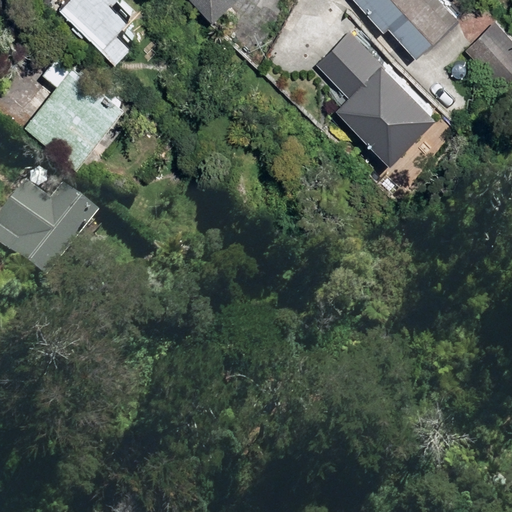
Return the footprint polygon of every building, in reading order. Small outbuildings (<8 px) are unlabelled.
[(92,24),(122,49),(137,31),(125,19),(137,6),(130,0),(69,0),(85,14),(79,19),(89,28),(92,24)] [(205,0),(217,11),(228,0),(205,0)] [(394,20),(421,48),(463,6),(457,0),(365,0),(389,24),(394,20)] [(449,60),(460,71),(474,57),(465,46),(449,60)] [(50,152),(74,171),(130,99),(65,48),(51,67),(64,77),(31,118),(60,140),(50,152)] [(0,221),(0,245),(48,283),(98,219),(62,190),(46,210),(23,192),(0,221)] [(175,251),(186,259),(196,246),(185,237),(175,251)]
